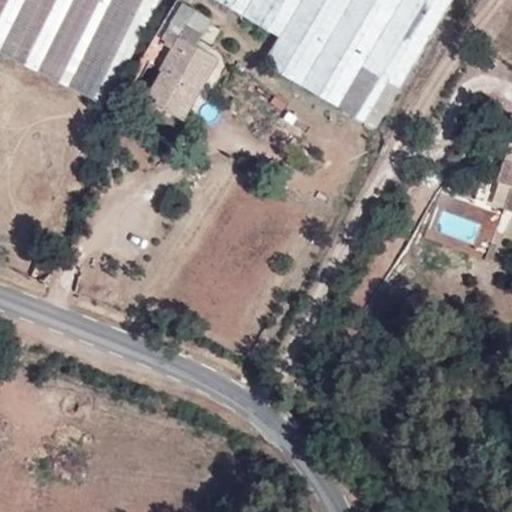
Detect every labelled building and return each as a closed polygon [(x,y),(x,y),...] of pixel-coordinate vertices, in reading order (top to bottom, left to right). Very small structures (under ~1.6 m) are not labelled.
[(0,0),(0,19),(16,27),(28,0),(0,0)] [(28,0),(16,27),(121,78),(159,0),(28,0)] [(177,0),(156,33),(213,66),(218,57),(194,45),(213,16),(188,0),(177,0)] [(218,0),(280,35),(263,61),(294,80),(328,0),(218,0)] [(452,0),(328,0),(294,80),(375,128),(452,0)] [(0,50),(108,104),(121,78),(16,27),(0,19),(0,50)] [(156,33),(127,78),(159,99),(157,103),(183,119),(213,66),(156,33)] [(511,186),(503,210),(511,212),(511,162),(504,160),(497,182),(511,186)]
